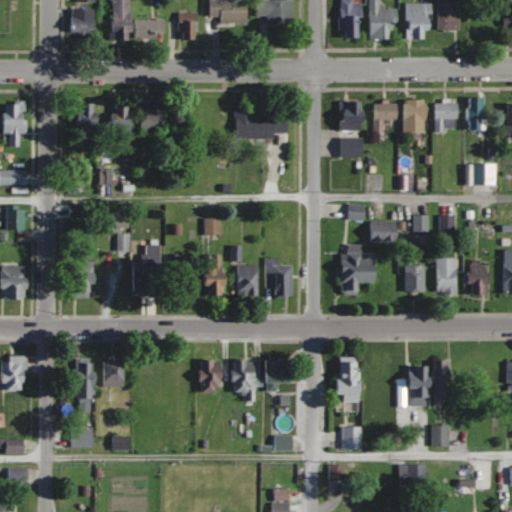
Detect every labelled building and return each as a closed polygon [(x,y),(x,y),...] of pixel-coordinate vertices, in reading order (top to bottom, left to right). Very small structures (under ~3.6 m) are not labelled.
[(105,0),(106,39),(125,39),(124,0),(105,0)] [(242,0),(205,0),(205,15),(215,15),(215,22),(242,22),(242,0)] [(288,22),(288,0),(252,0),(252,15),(263,15),(263,22),(288,22)] [(348,0),(334,0),(334,36),(355,36),(355,1),(348,1),(348,0)] [(393,22),(393,8),(376,8),(376,0),(364,0),(364,37),(386,37),(386,22),(393,22)] [(434,0),(434,30),(454,30),(453,0),(434,0)] [(427,29),(427,2),(401,2),(401,37),(420,37),(420,29),(427,29)] [(25,5),(4,5),(4,37),(25,37),(25,5)] [(67,8),(67,32),(90,32),(90,8),(67,8)] [(189,30),(193,30),(193,11),(174,11),(174,38),(189,38),(189,30)] [(129,19),(129,37),(160,37),(160,19),(129,19)] [(482,128),(482,96),(463,96),(463,128),(482,128)] [(421,132),(421,98),(399,98),(399,132),(421,132)] [(20,132),(19,100),(0,100),(0,133),(4,133),(5,146),(15,145),(15,133),(20,132)] [(156,135),(156,100),(137,100),(137,135),(156,135)] [(334,129),(358,129),(358,100),(334,100),(334,129)] [(501,125),(511,124),(511,101),(501,101),(501,125)] [(93,140),(93,102),(71,102),(71,140),(93,140)] [(430,102),(430,130),(453,130),(453,102),(430,102)] [(392,119),(392,103),(369,103),(369,131),(380,131),(380,119),(392,119)] [(106,132),(126,132),(126,104),(106,104),(106,132)] [(251,109),(230,109),(230,136),(282,136),(282,114),(251,114),(251,109)] [(359,137),(335,137),(335,156),(359,156),(359,137)] [(491,162),(469,162),(469,191),(491,191),(491,162)] [(21,169),(0,169),(0,183),(21,184),(21,169)] [(344,219),(361,219),(361,204),(344,204),(344,219)] [(2,228),(19,228),(19,208),(2,208),(2,228)] [(95,227),(120,227),(120,209),(95,209),(95,227)] [(425,232),(425,215),(410,215),(410,232),(425,232)] [(436,232),(452,232),(452,215),(436,215),(436,232)] [(364,221),(364,241),(392,241),(392,221),(364,221)] [(125,250),(125,234),(114,234),(114,250),(125,250)] [(157,245),(141,244),(141,262),(126,262),(125,295),(144,295),(144,273),(157,274),(157,245)] [(369,282),(370,253),(357,253),(357,245),(337,244),(336,294),(353,294),(353,281),(369,282)] [(511,247),(499,248),(499,293),(511,292),(511,247)] [(197,255),(197,294),(218,294),(218,255),(197,255)] [(288,294),(288,262),(276,262),(276,257),(263,257),(263,294),(288,294)] [(452,293),(452,258),(432,258),(432,293),(452,293)] [(68,298),(85,298),(85,260),(68,260),(68,298)] [(461,292),(481,293),(482,263),(462,262),(461,292)] [(232,264),(232,297),(253,297),(253,264),(232,264)] [(21,265),(0,265),(0,297),(21,297),(21,265)] [(420,265),(400,265),(400,291),(420,291),(420,265)] [(0,388),(19,388),(19,357),(0,356),(0,388)] [(229,358),(228,391),(240,391),(240,400),(251,400),(251,388),(273,388),(273,381),(287,381),(287,358),(259,357),(258,374),(250,374),(250,358),(229,358)] [(214,358),(194,358),(194,390),(214,390),(214,358)] [(170,387),(183,387),(183,359),(160,359),(160,377),(170,377),(170,387)] [(428,397),(445,397),(445,359),(428,359),(428,397)] [(511,389),(511,360),(503,360),(503,389),(511,389)] [(69,402),(89,402),(89,361),(69,361),(69,402)] [(120,386),(120,361),(98,361),(98,386),(120,386)] [(353,400),(353,361),(334,361),(334,393),(338,393),(338,400),(353,400)] [(423,405),(423,365),(405,365),(405,405),(423,405)] [(134,398),(151,398),(151,376),(134,376),(134,398)] [(428,445),(445,445),(445,424),(428,424),(428,445)] [(338,447),(358,447),(358,426),(338,426),(338,447)] [(89,446),(89,429),(66,429),(66,446),(89,446)] [(272,449),(287,449),(287,434),(272,434),(272,449)] [(125,436),(109,436),(109,449),(125,449),(125,436)] [(2,438),(2,452),(25,452),(25,438),(2,438)] [(341,463),(326,463),(326,480),(341,480),(341,463)] [(394,484),(425,484),(425,464),(394,464),(394,484)] [(29,467),(8,467),(8,483),(29,483),(29,467)] [(471,493),(471,478),(456,478),(456,493),(471,493)] [(273,511),(289,511),(290,502),(274,502),(273,511)]
